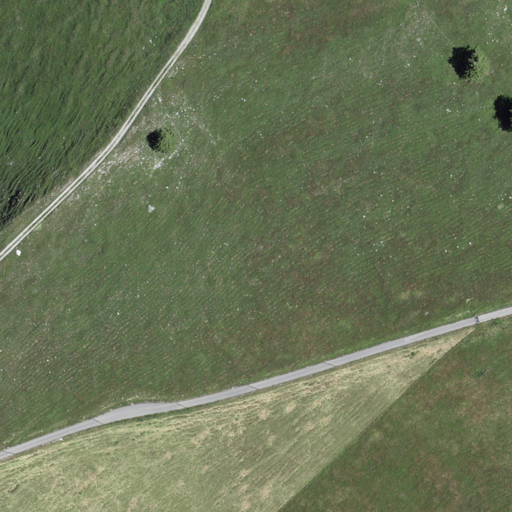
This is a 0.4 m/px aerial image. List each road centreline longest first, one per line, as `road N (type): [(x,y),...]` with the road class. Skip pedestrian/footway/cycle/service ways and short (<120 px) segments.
road 1 (track): [(511,307),(0,453)]
road 2 (track): [(0,257),(113,142),(207,0)]
